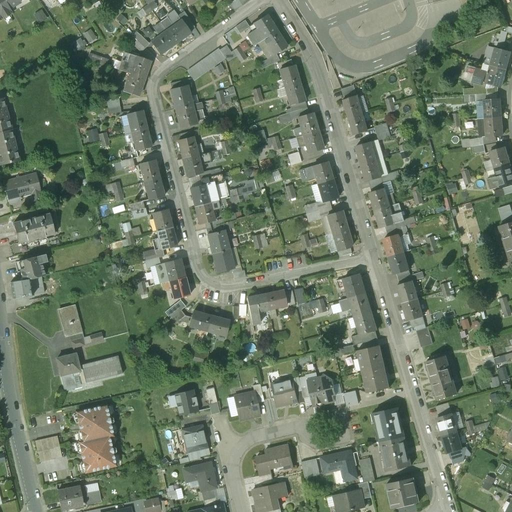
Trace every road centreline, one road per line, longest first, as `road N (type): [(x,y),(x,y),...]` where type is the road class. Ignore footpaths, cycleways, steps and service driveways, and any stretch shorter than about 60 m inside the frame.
road 1 (residential): [(375,254),(230,286),(200,275),(152,88),(161,69),(264,0)]
road 2 (residential): [(375,254),(315,60),(278,0)]
road 3 (residential): [(450,507),(375,254)]
road 4 (secondary): [(36,511),(8,390),(0,308)]
road 5 (residential): [(292,421),(348,409),(351,434),(312,444),(300,433)]
road 6 (residential): [(247,511),(238,451),(292,421)]
